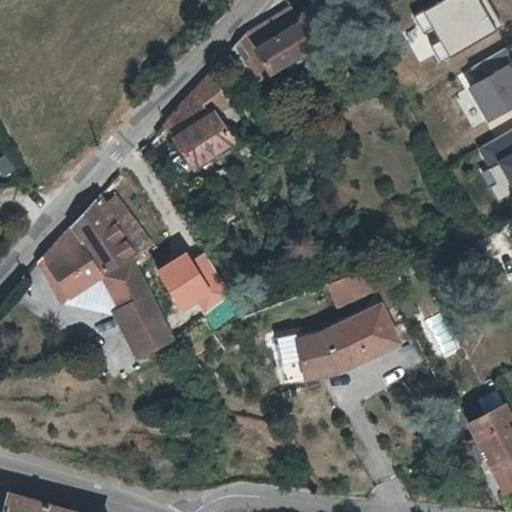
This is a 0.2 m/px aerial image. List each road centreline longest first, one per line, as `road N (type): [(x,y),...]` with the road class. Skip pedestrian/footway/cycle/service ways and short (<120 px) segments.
road 1 (residential): [(0,282),(259,0)]
road 2 (residential): [(197,511),(224,497),(395,511)]
road 3 (residential): [(0,470),(141,511)]
